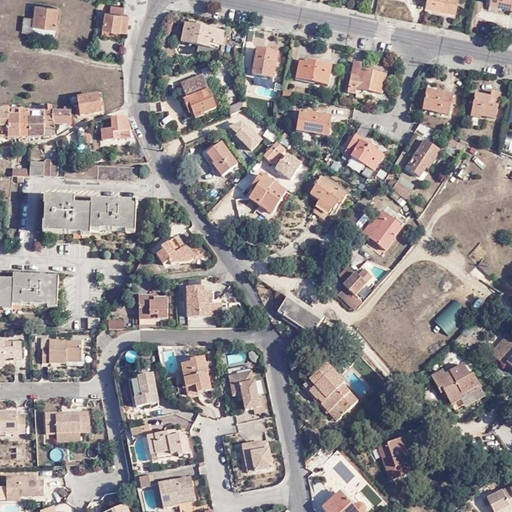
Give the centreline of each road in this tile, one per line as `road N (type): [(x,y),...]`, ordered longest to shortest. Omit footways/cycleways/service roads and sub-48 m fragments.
road 1 (residential): [(303,511),(273,327),(172,186),(132,105),(155,0)]
road 2 (residential): [(225,0),(417,40)]
road 3 (unknown): [(349,321),(427,404),(463,420),(481,412)]
road 4 (residential): [(417,40),(401,125),(356,116)]
